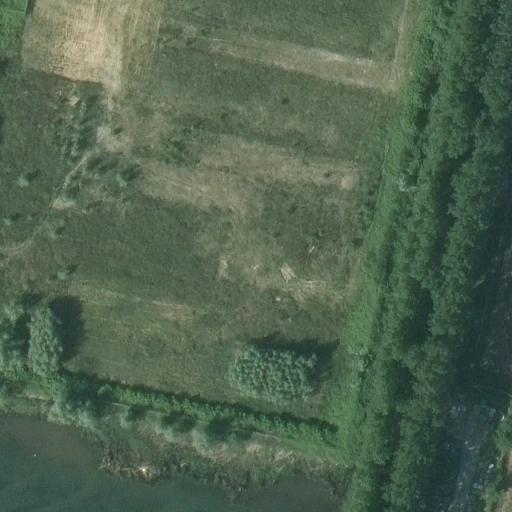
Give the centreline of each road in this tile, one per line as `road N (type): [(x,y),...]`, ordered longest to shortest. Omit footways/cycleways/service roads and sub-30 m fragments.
road 1 (unknown): [(115,35),(101,118),(334,175),(337,205),(316,285)]
road 2 (unclassified): [(413,511),(511,97)]
road 3 (unknown): [(127,0),(115,35),(391,78),(418,0)]
